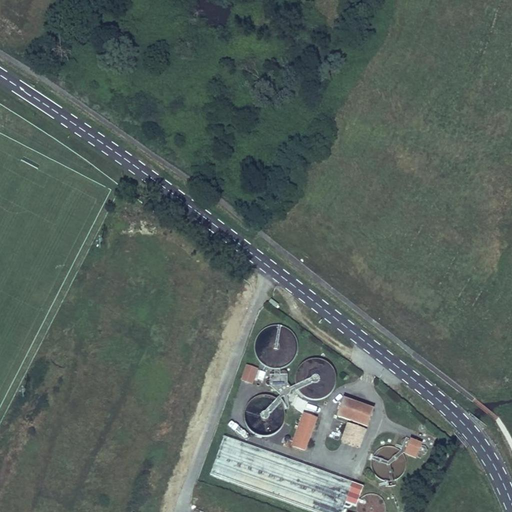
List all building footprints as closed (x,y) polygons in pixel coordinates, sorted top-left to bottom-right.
[(279,305),(271,300),(268,304),(275,309),(279,305)] [(289,326),(267,330),(268,335),(257,337),(261,355),(293,349),(289,326)] [(241,378),(253,383),(258,369),(246,365),(241,378)] [(305,383),(300,397),(327,405),(337,373),(314,366),(308,384),(305,383)] [(287,385),(286,376),(269,376),(269,385),(287,385)] [(372,414),(342,403),(338,416),(367,427),(372,414)] [(286,408),(271,405),(270,408),(251,404),(248,421),(282,428),(286,408)] [(319,419),(302,413),(290,445),(308,451),(319,419)] [(341,442),(359,448),(366,430),(348,424),(341,442)] [(363,487),(224,437),(211,475),(313,511),(342,511),(345,503),(356,506),(363,487)] [(421,445),(414,442),(409,453),(417,456),(421,445)]
